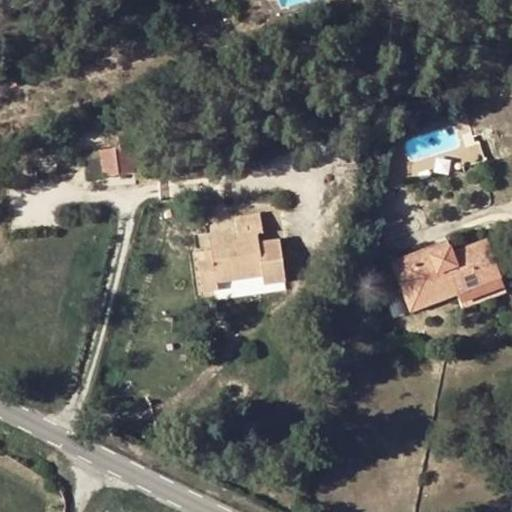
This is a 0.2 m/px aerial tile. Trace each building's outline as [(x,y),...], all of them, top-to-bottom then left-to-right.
[(118,139),(118,151),(101,152),(102,178),(132,177),(130,139),(118,139)] [(84,152),(86,178),(102,178),(101,152),(84,152)] [(378,191),(373,210),(389,214),(393,195),(378,191)] [(259,216),(234,220),(235,225),(238,237),(209,242),(210,253),(216,283),(261,276),(262,286),(280,283),(274,248),(258,250),(256,234),(262,233),(259,216)] [(238,237),(235,225),(208,230),(209,242),(238,237)] [(486,241),(452,253),(450,249),(428,257),(425,251),(390,264),(396,281),(407,277),(415,302),(454,289),(457,296),(501,280),(486,241)] [(428,257),(450,249),(447,242),(425,251),(428,257)] [(202,295),(217,293),(216,283),(210,253),(196,255),(202,295)] [(415,302),(407,277),(396,281),(409,314),(456,298),(457,296),(454,289),(415,302)] [(457,296),(456,298),(459,304),(504,289),(501,280),(457,296)]
